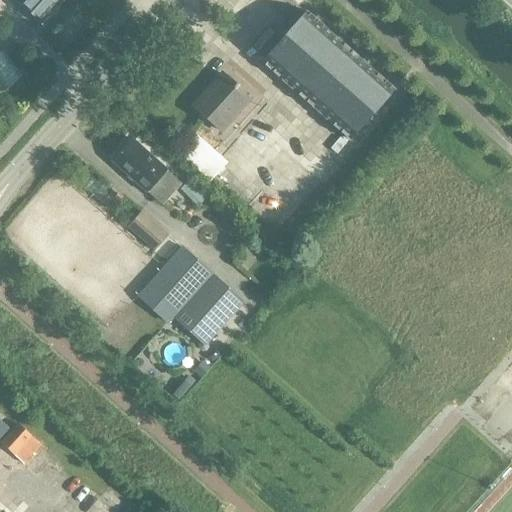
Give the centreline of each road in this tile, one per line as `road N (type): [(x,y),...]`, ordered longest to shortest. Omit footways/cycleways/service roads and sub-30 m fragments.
road 1 (tertiary): [(0,196),(176,0)]
road 2 (unknown): [(198,0),(306,102)]
